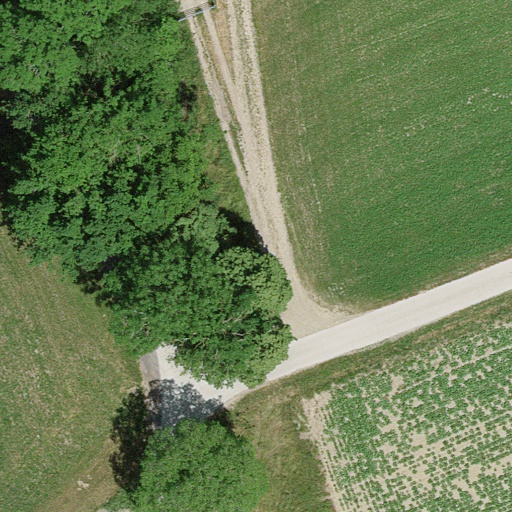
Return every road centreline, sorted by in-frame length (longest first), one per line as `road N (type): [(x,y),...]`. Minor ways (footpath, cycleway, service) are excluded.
road 1 (unclassified): [(511,269),(182,411),(165,511)]
road 2 (track): [(237,0),(301,354)]
road 3 (track): [(71,511),(182,411)]
